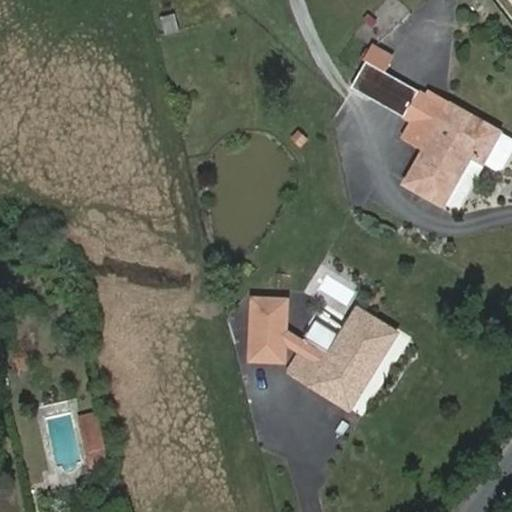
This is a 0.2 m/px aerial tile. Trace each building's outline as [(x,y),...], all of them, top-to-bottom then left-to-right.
[(160,18),(166,36),(183,31),(178,13),(160,18)] [(430,152),(411,186),(445,207),(474,159),(487,166),(504,138),(455,109),(434,97),(432,101),(417,125),(409,140),(430,152)] [(417,125),(432,101),(425,97),(411,121),(417,125)] [(333,357),(310,342),(307,348),(284,338),(283,306),(251,307),(252,366),(285,365),(284,353),(303,354),(292,372),(322,393),(327,386),(353,404),(396,337),(359,314),(343,341),(333,357)] [(333,357),(343,341),(321,326),(310,342),(333,357)] [(349,411),(353,404),(327,386),(322,393),(349,411)] [(100,416),(80,420),(91,467),(110,462),(100,416)]
